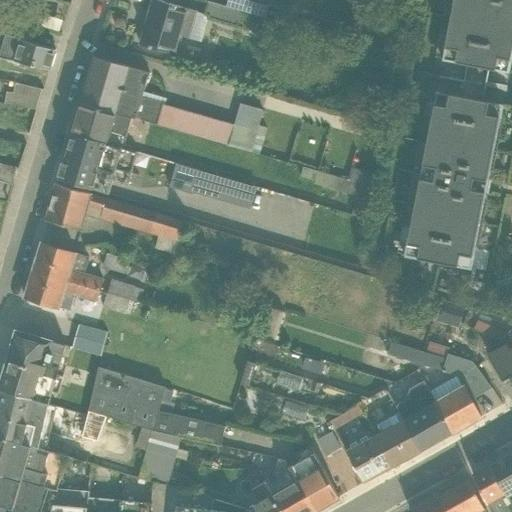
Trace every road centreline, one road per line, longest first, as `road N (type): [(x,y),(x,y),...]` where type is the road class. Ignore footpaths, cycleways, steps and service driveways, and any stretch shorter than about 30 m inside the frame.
road 1 (residential): [(91,0),(0,316)]
road 2 (unclassified): [(351,511),(511,422)]
